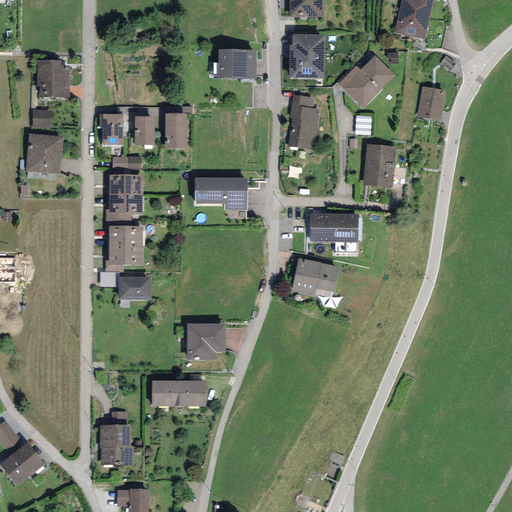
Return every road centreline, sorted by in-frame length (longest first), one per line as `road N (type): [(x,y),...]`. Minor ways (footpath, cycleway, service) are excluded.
road 1 (residential): [(201,511),(269,282),(271,0)]
road 2 (residential): [(82,470),(89,0)]
road 3 (unclassified): [(472,77),(421,303),(334,511)]
